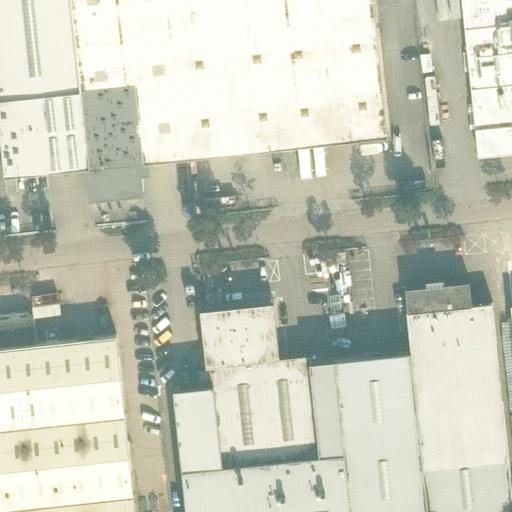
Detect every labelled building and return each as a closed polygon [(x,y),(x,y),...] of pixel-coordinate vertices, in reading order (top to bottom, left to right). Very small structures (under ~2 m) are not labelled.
[(0,0),(0,134),(4,176),(45,171),(37,96),(81,91),(92,195),(140,190),(138,171),(146,170),(145,161),(388,136),(373,0),(0,0)] [(511,0),(461,0),(478,153),(511,149),(511,147),(511,0)] [(334,358),(350,511),(511,511),(511,493),(492,302),(472,303),(469,281),(444,283),(443,279),(426,280),(426,285),(405,288),(408,311),(407,311),(411,350),(334,358)] [(174,388),(186,511),(350,511),(334,358),(312,361),(311,354),(275,358),(270,306),(205,313),(212,384),(174,388)] [(0,511),(135,511),(116,334),(36,343),(34,317),(27,312),(0,314),(0,511)]
